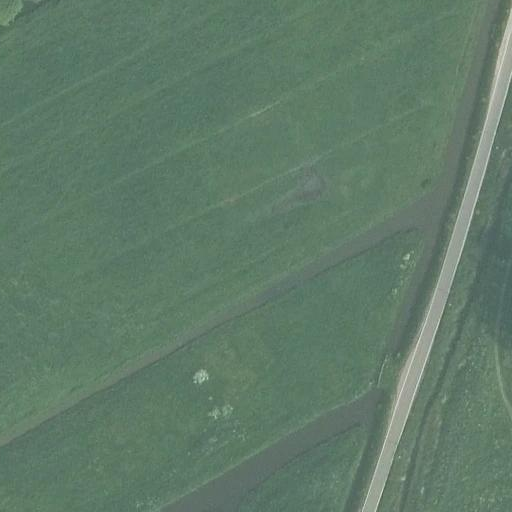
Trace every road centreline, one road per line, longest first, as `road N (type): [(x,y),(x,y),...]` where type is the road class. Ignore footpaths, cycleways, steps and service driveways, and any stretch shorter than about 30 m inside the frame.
road 1 (unclassified): [(369,511),(511,52)]
road 2 (unknown): [(511,410),(493,353),(511,256)]
